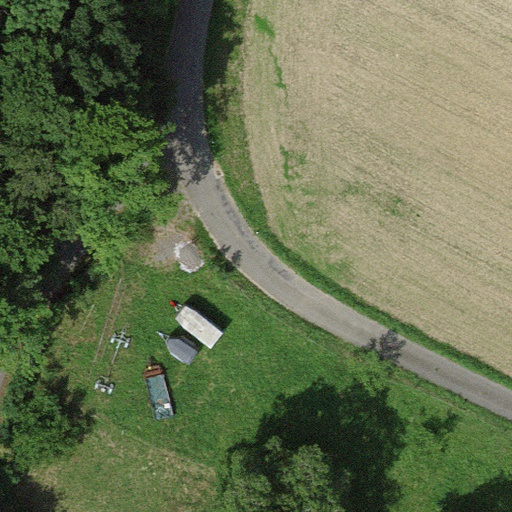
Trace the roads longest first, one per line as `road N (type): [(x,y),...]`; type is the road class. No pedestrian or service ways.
road 1 (track): [(183,107),(191,168),(227,238),(287,295),(511,412)]
road 2 (track): [(183,107),(32,301),(0,364)]
